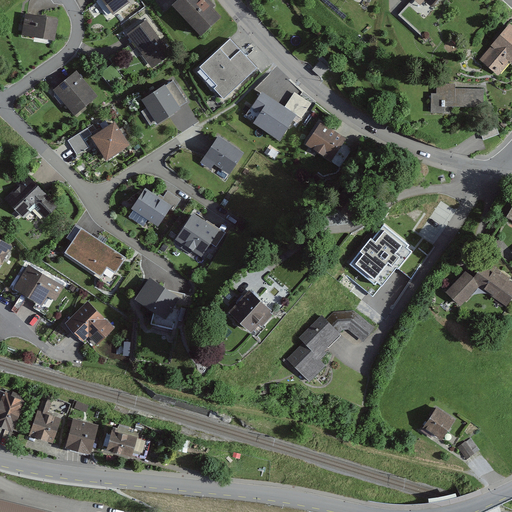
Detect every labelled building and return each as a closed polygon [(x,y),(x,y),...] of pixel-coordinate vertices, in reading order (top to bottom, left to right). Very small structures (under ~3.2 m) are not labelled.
[(127,0),(100,0),(111,15),(129,3),(127,0)] [(202,0),(178,0),(170,8),(199,37),(219,17),(202,0)] [(419,0),(430,10),(438,0),(419,0)] [(59,22),(26,16),(22,38),(55,44),(59,22)] [(148,22),(129,35),(150,67),(170,53),(148,22)] [(511,24),(510,24),(479,60),(499,77),(511,62),(511,24)] [(260,65),(231,35),(198,66),(216,84),(212,88),(223,100),(260,65)] [(77,69),(53,89),(73,113),(97,94),(77,69)] [(456,82),(438,82),(438,91),(432,91),(432,112),(453,112),(453,105),(484,105),(484,87),(456,87),(456,82)] [(144,114),(138,117),(149,132),(173,116),(172,115),(181,109),(169,90),(161,95),(160,93),(139,107),(144,114)] [(278,137),(294,115),(263,92),(254,103),(263,110),(255,120),(278,137)] [(257,117),(262,109),(255,106),(250,113),(257,117)] [(114,119),(91,133),(105,156),(128,143),(114,119)] [(347,135),(321,119),(305,144),(331,160),(347,135)] [(483,139),(499,136),(497,127),(481,130),(483,139)] [(221,134),(203,159),(210,165),(214,160),(231,172),(246,152),(221,134)] [(58,205),(27,175),(4,199),(22,215),(31,205),(45,218),(58,205)] [(145,188),(132,209),(158,225),(169,208),(175,211),(182,199),(168,190),(163,199),(145,188)] [(191,218),(177,240),(202,256),(210,243),(215,247),(223,234),(205,222),(203,225),(191,218)] [(423,256),(384,225),(373,240),(364,233),(338,267),(372,293),(396,263),(409,274),(423,256)] [(125,258),(81,229),(66,252),(101,275),(107,265),(116,271),(125,258)] [(0,239),(0,267),(12,247),(0,239)] [(67,286),(27,265),(14,289),(42,304),(46,295),(58,302),(67,286)] [(465,270),(447,292),(462,306),(479,288),(508,307),(511,300),(511,280),(494,267),(482,267),(474,277),(465,270)] [(145,277),(134,293),(148,304),(147,309),(164,314),(165,309),(168,310),(174,293),(157,288),(158,286),(145,277)] [(250,290),(230,313),(251,332),(272,309),(250,290)] [(87,301),(65,322),(85,342),(91,337),(97,343),(113,327),(87,301)] [(305,344),(290,359),(310,382),(326,365),(321,361),(327,353),(325,350),(343,332),(349,331),(366,341),(375,328),(355,311),(335,312),(327,321),(322,316),(300,339),(305,344)] [(27,402),(5,392),(0,402),(0,426),(13,433),(27,402)] [(54,396),(42,393),(29,437),(54,445),(62,418),(48,414),(54,396)] [(456,419),(437,407),(425,425),(444,438),(456,419)] [(99,425),(73,418),(65,448),(91,455),(99,425)] [(151,439),(113,428),(106,453),(131,461),(134,453),(146,456),(151,439)] [(472,439),(459,448),(466,460),(480,451),(472,439)] [(0,511),(58,511),(0,497),(0,511)]
